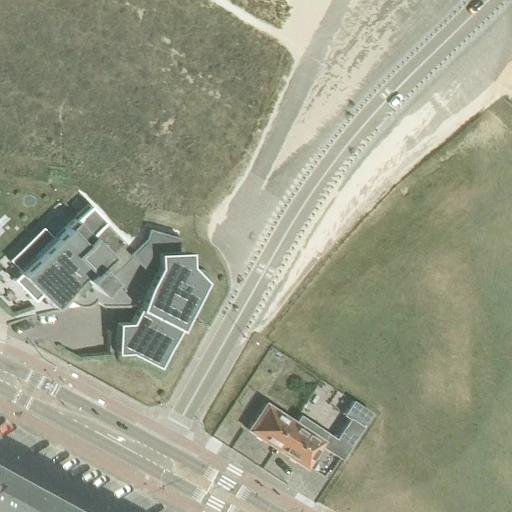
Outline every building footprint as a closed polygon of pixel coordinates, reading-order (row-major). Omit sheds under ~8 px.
[(87,204),(17,273),(30,286),(47,304),(51,300),(61,310),(69,308),(77,307),(85,306),(88,305),(91,303),(94,301),(98,305),(134,305),(149,276),(127,253),(138,243),(109,213),(102,219),(87,204)] [(126,320),(112,321),(112,323),(123,322),(125,351),(114,351),(114,353),(117,353),(117,355),(150,372),(154,365),(154,366),(176,324),(173,323),(185,305),(186,306),(200,277),(187,263),(186,249),(184,249),(185,260),(183,260),(173,250),(177,236),(175,236),(172,246),(145,239),(148,228),(146,228),(143,238),(138,243),(127,253),(149,276),(134,305),(126,320)] [(292,422),(291,422),(275,447),(303,466),(317,444),(339,458),(369,413),(350,400),(341,414),(347,418),(333,438),(297,414),(292,422)] [(246,429),(275,447),(291,422),(263,403),(246,429)] [(0,507),(11,487),(0,481),(0,507)] [(31,511),(37,502),(11,487),(0,507),(0,511),(31,511)] [(31,511),(55,511),(37,502),(31,511)]
